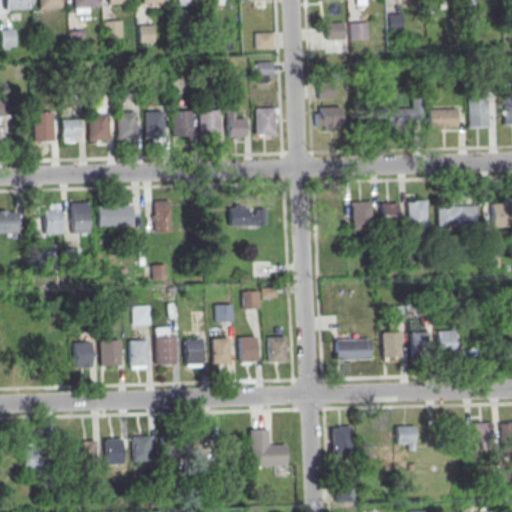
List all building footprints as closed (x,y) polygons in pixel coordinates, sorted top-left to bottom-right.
[(3,0),(28,0),(29,9),(3,10),(3,0)] [(37,0),(63,0),(63,8),(38,9),(37,0)] [(72,0),(97,0),(98,7),(72,8),(72,0)] [(463,10),(478,9),(479,26),(463,27),(463,10)] [(385,14),(401,13),(401,30),(386,31),(385,14)] [(102,37),(120,37),(120,20),(102,20),(102,37)] [(324,23),(342,22),(343,39),(324,40),(324,23)] [(349,23),(366,22),(366,39),(349,40),(349,23)] [(153,42),(153,24),(137,24),(137,42),(153,42)] [(14,28),(0,28),(0,48),(14,48),(14,28)] [(271,31),(253,31),(253,48),(271,48),(271,31)] [(272,82),(272,60),(249,60),(249,82),(272,82)] [(334,98),(334,84),(315,84),(316,98),(334,98)] [(502,95),(511,95),(511,124),(503,125),(502,95)] [(466,99),(486,98),(487,128),(467,128),(466,99)] [(385,109),(385,128),(405,127),(405,119),(421,119),(420,99),(410,99),(411,109),(385,109)] [(340,128),(340,106),(313,106),(313,128),(340,128)] [(253,109),(272,108),(274,135),(254,136),(253,109)] [(196,110),(216,109),(217,136),(198,137),(196,110)] [(233,109),(222,109),(222,137),(245,137),(245,117),(233,117),(233,109)] [(427,110),(455,109),(455,127),(428,128),(427,110)] [(170,111),(190,110),(191,137),(172,138),(170,111)] [(32,141),(51,141),(51,111),(32,111),(32,141)] [(143,112),(162,111),(163,138),(144,139),(143,112)] [(114,113),(134,112),(135,139),(115,140),(114,113)] [(87,114),(107,113),(108,140),(88,141),(87,114)] [(60,118),(60,141),(79,141),(79,118),(60,118)] [(151,200),(151,232),(169,232),(169,200),(151,200)] [(87,233),(87,202),(68,202),(68,233),(87,233)] [(351,203),(368,202),(369,227),(352,228),(351,203)] [(405,202),(423,202),(423,227),(406,227),(405,202)] [(41,233),(59,233),(59,203),(41,203),(41,233)] [(379,203),(396,203),(397,228),(380,229),(379,203)] [(490,204),(507,203),(508,228),(491,229),(490,204)] [(95,205),(130,204),(130,225),(96,226),(95,205)] [(341,204),(321,204),(321,239),(334,239),(334,224),(341,224),(341,204)] [(436,204),(436,224),(474,224),(474,204),(436,204)] [(227,225),(264,225),(264,207),(227,207),(227,225)] [(0,211),(16,211),(17,232),(0,233),(0,211)] [(240,292),(257,291),(257,308),(241,309),(240,292)] [(415,299),(430,299),(430,316),(416,316),(415,299)] [(213,304),(230,303),(231,320),(214,321),(213,304)] [(130,306),(147,305),(148,324),(131,325),(130,306)] [(388,305),(403,305),(403,322),(389,322),(388,305)] [(173,363),(173,326),(153,326),(153,363),(173,363)] [(409,332),(426,331),(427,357),(410,357),(409,332)] [(436,331),(453,331),(454,356),(436,357),(436,331)] [(380,333),(397,333),(398,358),(381,358),(380,333)] [(237,337),(254,336),(255,362),(239,363),(237,337)] [(266,337),(282,337),(284,362),(267,363),(266,337)] [(210,339),(226,338),(228,364),(211,364),(210,339)] [(125,340),(145,339),(146,366),(127,367),(125,340)] [(182,340),(199,339),(200,364),(184,365),(182,340)] [(333,340),(368,339),(368,359),(334,360),(333,340)] [(98,341),(118,340),(119,368),(99,368),(98,341)] [(62,368),(62,341),(46,341),(46,368),(62,368)] [(72,342),(89,341),(90,368),(73,369),(72,342)] [(499,423),(511,423),(511,448),(500,448),(499,423)] [(472,424),(489,424),(490,449),(473,449),(472,424)] [(413,448),(413,425),(395,425),(395,448),(413,448)] [(360,427),(360,443),(382,443),(382,427),(360,427)] [(330,429),(347,428),(348,453),(331,454),(330,429)] [(247,430),(266,429),(266,445),(284,444),(285,465),(249,466),(247,430)] [(236,432),(214,433),(214,462),(236,462),(236,432)] [(130,435),(130,457),(148,457),(148,435),(130,435)] [(201,454),(201,435),(185,435),(185,454),(201,454)] [(74,441),(74,459),(93,459),(93,441),(74,441)] [(36,471),(36,446),(19,447),(20,471),(36,471)] [(496,468),(511,468),(511,485),(497,485),(496,468)]
